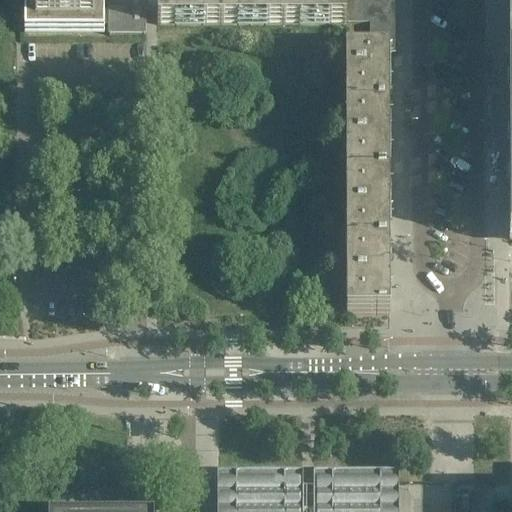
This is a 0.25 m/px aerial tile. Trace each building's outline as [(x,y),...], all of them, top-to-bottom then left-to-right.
[(103,12),(102,0),(24,0),(24,36),(103,36),(103,26),(108,26),(108,12),(103,12)] [(220,26),(220,0),(156,0),(157,26),(220,26)] [(282,26),(282,0),(220,0),(220,26),(282,26)] [(345,26),(345,0),(282,0),(282,26),(345,26)] [(357,26),(357,0),(345,0),(345,26),(357,26)] [(369,26),(369,20),(369,0),(357,0),(357,26),(369,26)] [(382,20),(381,0),(369,0),(369,20),(382,20)] [(395,20),(394,0),(381,0),(382,20),(395,20)] [(120,36),(120,10),(108,10),(108,12),(108,26),(108,36),(120,36)] [(132,36),(132,10),(120,10),(120,36),(132,36)] [(145,36),(145,10),(132,10),(132,36),(145,36)] [(395,31),(395,20),(382,20),(369,20),(369,26),(369,32),(395,31)] [(395,43),(395,31),(369,32),(369,43),(395,43)] [(395,55),(395,43),(369,43),(369,55),(388,55),(395,55)] [(388,110),(388,82),(390,82),(390,70),(388,70),(388,55),(369,55),(345,55),(346,110),(388,110)] [(390,150),(390,139),(388,139),(388,110),(346,110),(346,179),(388,179),(388,150),(390,150)] [(390,218),(390,208),(388,208),(388,179),(346,179),(346,247),(389,247),(388,218),(390,218)] [(390,287),(390,276),(389,276),(389,247),(346,247),(346,317),(389,317),(389,287),(390,287)] [(218,477),(218,511),(396,511),(397,484),(396,476),(315,477),(315,480),(315,483),(308,483),(300,483),(300,480),(300,477),(218,477)]
